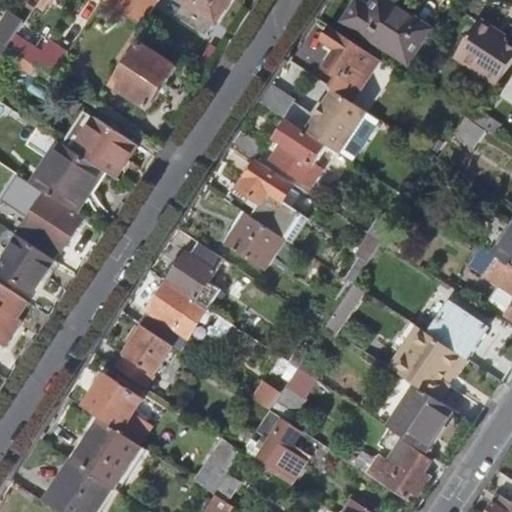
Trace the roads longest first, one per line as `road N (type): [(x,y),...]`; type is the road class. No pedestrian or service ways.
road 1 (unclassified): [(0,444),(293,0)]
road 2 (unclassified): [(441,511),(511,405)]
